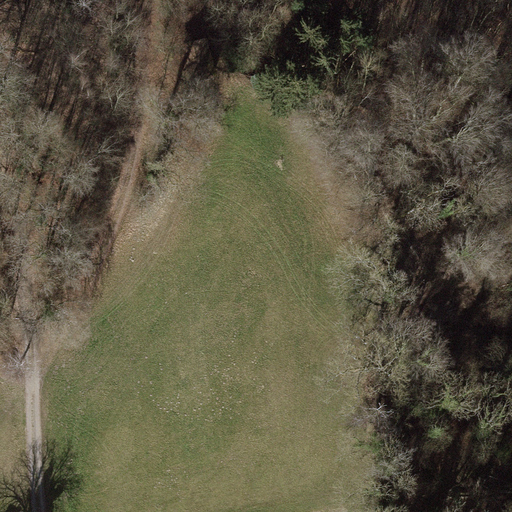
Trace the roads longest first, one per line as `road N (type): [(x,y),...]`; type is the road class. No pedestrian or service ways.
road 1 (track): [(156,0),(135,186),(39,382)]
road 2 (track): [(45,511),(23,246),(0,190)]
